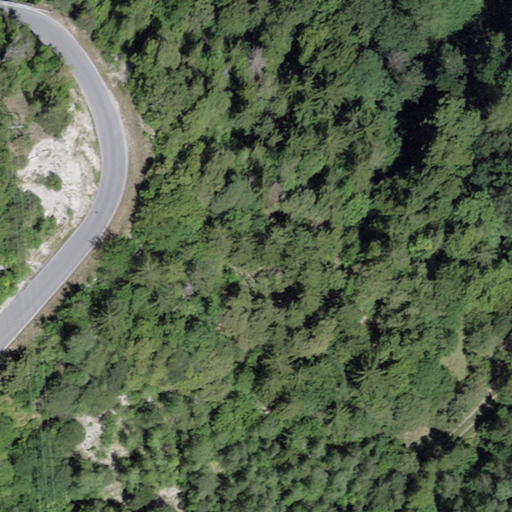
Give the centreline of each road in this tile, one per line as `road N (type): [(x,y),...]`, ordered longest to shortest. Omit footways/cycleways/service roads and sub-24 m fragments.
road 1 (tertiary): [(0,334),(94,223),(114,155),(93,87),(74,57),(40,25),(0,14)]
road 2 (track): [(482,0),(466,170),(511,237)]
road 3 (track): [(511,357),(423,480),(422,511)]
